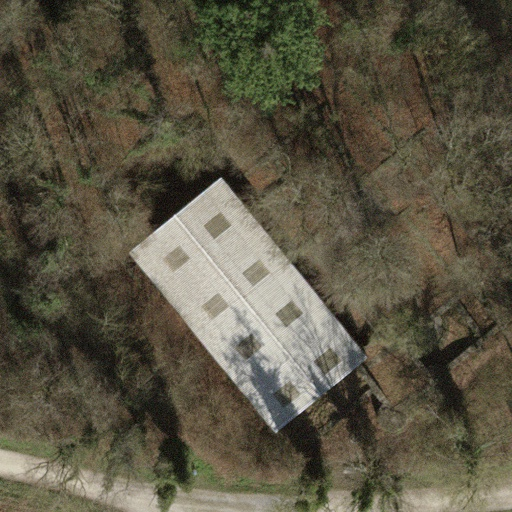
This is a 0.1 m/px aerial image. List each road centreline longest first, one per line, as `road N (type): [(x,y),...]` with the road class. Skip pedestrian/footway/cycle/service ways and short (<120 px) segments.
road 1 (track): [(511,494),(305,510),(167,505)]
road 2 (track): [(167,505),(0,463)]
